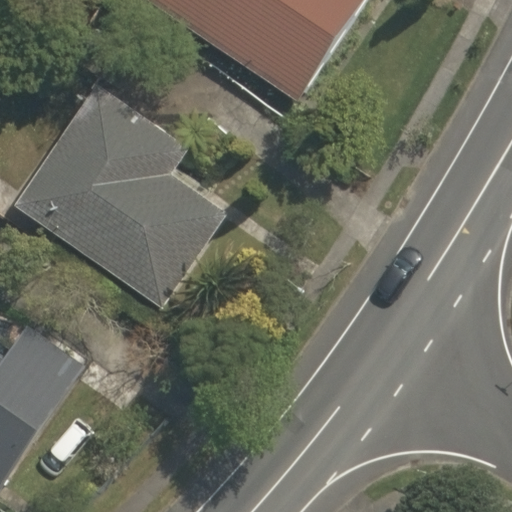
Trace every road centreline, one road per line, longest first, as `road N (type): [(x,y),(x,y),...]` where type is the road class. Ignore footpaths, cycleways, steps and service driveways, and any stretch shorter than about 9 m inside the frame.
road 1 (tertiary): [(511,136),(398,345)]
road 2 (tertiary): [(398,345),(251,511)]
road 3 (residential): [(398,345),(511,422)]
